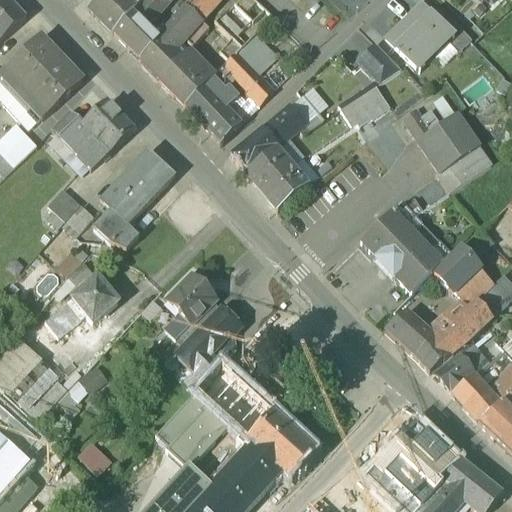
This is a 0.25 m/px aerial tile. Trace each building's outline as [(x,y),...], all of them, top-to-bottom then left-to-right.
[(120,0),(99,0),(86,15),(113,39),(130,19),(135,14),(134,13),(120,0)] [(160,10),(147,0),(145,0),(134,13),(135,14),(130,19),(142,31),(160,10)] [(147,0),(160,10),(168,0),(147,0)] [(193,0),(183,12),(199,26),(221,0),(193,0)] [(230,0),(232,7),(260,34),(272,21),(250,0),(230,0)] [(5,1),(0,5),(0,45),(25,22),(5,1)] [(260,34),(232,7),(213,27),(240,54),(260,34)] [(420,8),(387,41),(419,74),(452,42),(440,29),(420,8)] [(183,12),(156,42),(158,44),(171,57),(199,26),(183,12)] [(142,31),(130,19),(113,39),(130,56),(137,65),(156,45),(142,31)] [(470,43),(448,20),(440,29),(452,42),(461,51),(470,43)] [(39,37),(0,73),(0,77),(18,97),(58,58),(39,37)] [(171,57),(158,44),(156,45),(137,65),(168,97),(190,75),(171,57)] [(375,48),(358,65),(380,88),(400,74),(375,48)] [(58,58),(18,97),(40,121),(82,83),(58,58)] [(273,97),(235,59),(222,73),(260,110),(273,97)] [(216,79),(201,65),(190,75),(205,90),(216,79)] [(190,75),(168,97),(183,112),(205,90),(190,75)] [(228,88),(217,78),(205,90),(183,112),(220,148),(240,130),(228,119),(232,115),(228,111),(236,102),(225,91),(228,88)] [(356,104),(370,124),(387,112),(374,92),(356,104)] [(356,104),(339,115),(350,131),(356,128),(358,131),(370,124),(356,104)] [(97,107),(90,114),(94,117),(100,111),(97,107)] [(94,117),(82,128),(107,158),(131,137),(104,108),(100,111),(94,117)] [(82,128),(69,112),(50,130),(91,173),(107,158),(82,128)] [(288,112),(268,129),(283,147),(299,133),(303,138),(308,135),(288,112)] [(428,116),(418,123),(413,115),(401,124),(417,146),(439,131),(428,116)] [(456,120),(440,131),(439,131),(417,146),(416,147),(437,176),(439,179),(478,151),(456,120)] [(268,129),(229,161),(245,179),(276,152),(277,152),(283,147),(268,129)] [(21,136),(0,156),(0,157),(13,171),(34,151),(21,136)] [(478,151),(439,179),(437,176),(434,179),(447,198),(491,169),(478,151)] [(276,152),(245,179),(260,197),(290,171),(277,152),(276,152)] [(143,160),(99,206),(109,216),(93,234),(110,250),(125,256),(137,243),(126,232),(170,186),(143,160)] [(290,171),(260,197),(276,216),(306,190),(290,171)] [(414,204),(405,210),(412,221),(421,215),(414,204)] [(412,221),(400,208),(360,247),(375,263),(372,267),(392,286),(395,283),(410,300),(428,283),(434,277),(452,261),(412,221)] [(80,211),(62,231),(75,243),(93,223),(80,211)] [(81,267),(89,252),(75,244),(55,280),(79,293),(91,272),(81,267)] [(452,261),(434,277),(440,285),(466,312),(468,314),(475,307),(491,293),(456,256),(452,261)] [(440,285),(434,277),(428,283),(434,289),(435,290),(440,285)] [(189,281),(162,308),(187,332),(213,305),(189,281)] [(428,283),(410,300),(416,306),(434,289),(428,283)] [(94,285),(62,312),(66,316),(75,327),(76,329),(84,322),(91,330),(97,325),(100,329),(107,323),(103,319),(115,309),(94,285)] [(410,300),(393,317),(397,322),(399,323),(416,306),(410,300)] [(466,312),(441,335),(457,355),(467,348),(491,324),(475,307),(468,314),(466,312)] [(220,314),(175,360),(176,361),(179,358),(196,375),(197,376),(210,362),(211,362),(239,333),(220,314)] [(66,316),(55,325),(64,335),(75,327),(66,316)] [(397,322),(384,336),(393,345),(407,331),(399,323),(397,322)] [(426,340),(422,344),(417,341),(407,331),(393,345),(414,363),(428,378),(442,367),(457,355),(441,335),(434,342),(426,340)] [(14,348),(0,363),(0,397),(25,420),(57,388),(14,348)] [(470,352),(459,360),(474,380),(485,370),(470,352)] [(459,360),(434,378),(450,401),(453,399),(474,380),(459,360)] [(196,375),(184,387),(195,398),(220,371),(211,362),(210,362),(197,376),(196,375)] [(66,391),(78,406),(107,383),(95,368),(66,391)] [(193,401),(227,432),(240,443),(235,450),(244,458),(193,511),(249,511),(280,479),(287,485),(312,457),(232,383),(233,382),(221,371),(220,371),(195,398),(193,401)] [(474,380),(453,399),(477,428),(499,407),(492,399),(474,380)] [(503,388),(492,399),(499,407),(502,405),(510,396),(506,391),(503,388)] [(511,393),(510,396),(502,405),(511,413),(511,393)] [(188,475),(227,432),(193,401),(155,442),(167,453),(164,456),(185,474),(186,473),(188,475)] [(511,413),(502,405),(499,407),(477,428),(511,460),(511,413)] [(35,446),(0,415),(0,499),(19,479),(24,473),(25,473),(26,472),(18,465),(35,446)] [(443,487),(461,467),(411,423),(354,489),(381,511),(424,511),(444,488),(443,487)] [(78,459),(97,479),(111,465),(92,446),(78,459)] [(461,467),(443,487),(444,488),(464,505),(472,511),(490,511),(501,499),(461,467)] [(185,474),(149,511),(193,511),(210,494),(188,475),(186,473),(185,474)] [(0,511),(20,511),(37,495),(19,479),(0,499),(0,511)] [(457,511),(464,505),(444,488),(424,511),(457,511)]
